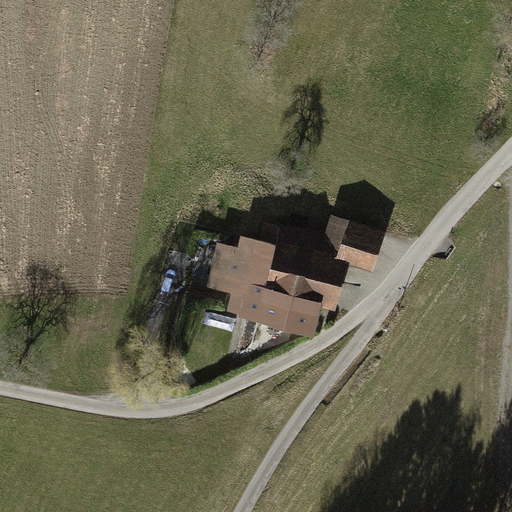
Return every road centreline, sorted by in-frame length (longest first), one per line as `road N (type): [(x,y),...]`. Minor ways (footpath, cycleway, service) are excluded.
road 1 (track): [(381,301),(234,380),(155,410),(108,412),(0,389)]
road 2 (unclassified): [(236,511),(381,301)]
road 3 (residential): [(381,301),(511,143)]
